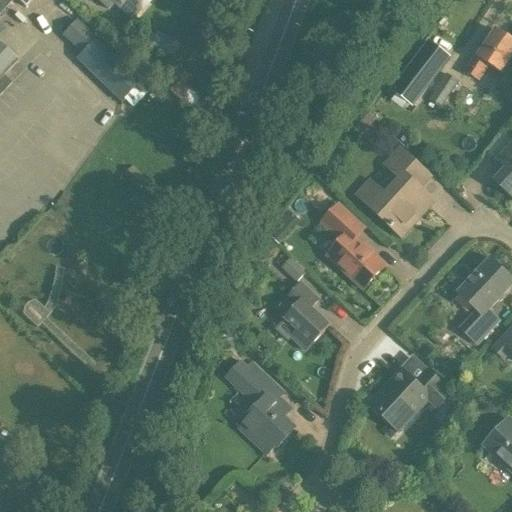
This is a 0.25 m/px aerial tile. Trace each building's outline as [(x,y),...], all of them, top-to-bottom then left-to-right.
[(0,0),(0,96),(10,85),(2,77),(16,62),(0,46),(0,33),(3,30),(0,27),(0,13),(11,2),(8,0),(16,0),(24,7),(30,0),(0,0)] [(114,0),(133,17),(148,0),(114,0)] [(119,105),(141,82),(76,20),(60,37),(79,56),(74,61),(119,105)] [(511,42),(496,32),(466,75),(496,95),(506,80),(510,83),(511,79),(511,42)] [(417,62),(395,91),(414,105),(436,77),(417,62)] [(146,63),(137,72),(150,84),(159,74),(146,63)] [(446,74),(429,101),(441,109),(458,82),(446,74)] [(360,123),(354,129),(361,136),(367,129),(360,123)] [(511,143),(496,161),(504,170),(493,182),(511,199),(511,143)] [(400,180),(371,211),(401,238),(417,221),(414,218),(430,200),(418,189),(429,177),(399,150),(384,166),(400,180)] [(143,180),(144,178),(133,167),(126,174),(123,177),(135,189),(137,187),(140,189),(146,183),(143,180)] [(322,224),(342,242),(327,258),(363,290),(384,267),(354,239),(363,230),(339,206),(322,224)] [(268,234),(278,244),(286,236),(276,226),(268,234)] [(477,311),(460,330),(477,346),(499,322),(488,312),(511,286),(511,280),(490,260),(458,294),(477,311)] [(291,261),(282,270),(296,284),(305,274),(291,261)] [(289,314),(283,320),(296,332),(290,339),(305,352),(328,327),(310,310),(319,301),(301,284),(286,301),(294,309),(289,314)] [(511,328),(492,350),(503,360),(511,351),(511,328)] [(219,341),(222,351),(233,348),(231,338),(219,341)] [(240,362),(225,378),(242,393),(257,406),(246,418),(248,420),(239,429),(267,455),(275,446),(277,448),(294,430),(270,408),(283,394),(252,364),(248,368),(240,362)] [(400,371),(369,405),(398,432),(431,397),(440,405),(450,394),(426,372),(414,385),(400,371)] [(511,425),(509,423),(486,447),(511,471),(511,425)] [(0,442),(0,465),(11,452),(0,442)] [(398,484),(411,481),(408,467),(396,470),(398,484)]
